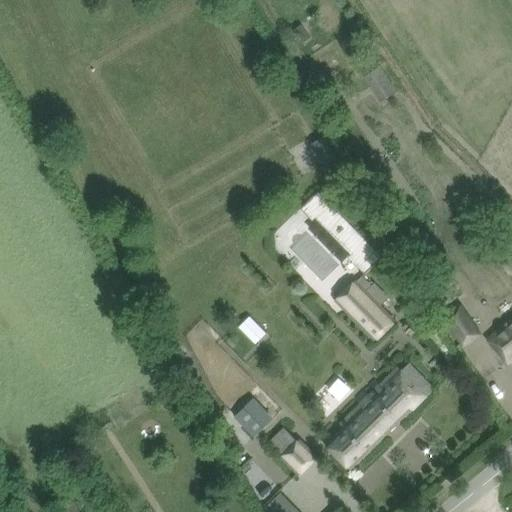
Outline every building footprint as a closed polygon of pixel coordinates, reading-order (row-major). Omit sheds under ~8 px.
[(305,30),(298,35),(303,42),(309,38),(305,30)] [(363,77),(381,101),(397,89),(379,65),(363,77)] [(365,269),(381,254),(322,193),(307,207),(365,269)] [(335,298),(336,299),(334,301),(374,342),(376,340),(377,341),(395,324),(393,322),(395,320),(380,305),(388,297),(374,282),(371,285),(363,276),(357,281),(356,280),(354,282),(353,280),(335,298)] [(458,341),(463,347),(481,334),(476,328),(475,328),(463,310),(446,322),(459,340),(458,341)] [(248,316),(238,327),(254,343),(265,333),(248,316)] [(511,318),(489,339),(495,347),(507,363),(511,359),(511,318)] [(359,406),(360,408),(336,433),(323,446),(348,471),(425,396),(397,368),(359,406)] [(282,455),(281,456),(301,475),(316,460),(315,459),(317,456),(300,439),(298,440),(296,439),(295,440),(282,428),(269,442),(282,455)] [(51,511),(80,511),(67,495),(49,509),(51,511)]
